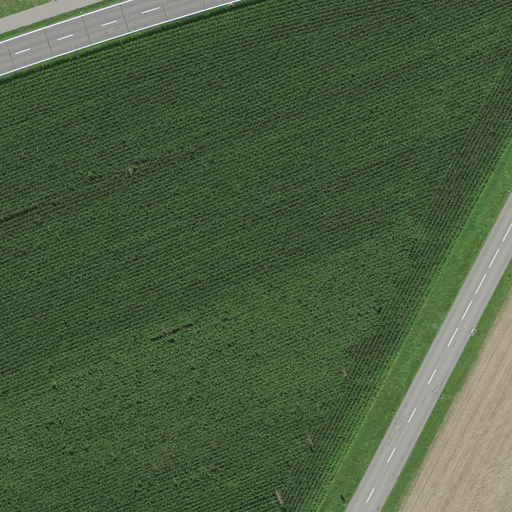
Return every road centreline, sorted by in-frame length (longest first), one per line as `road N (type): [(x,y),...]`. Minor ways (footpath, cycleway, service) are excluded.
road 1 (tertiary): [(360,511),(511,224)]
road 2 (secondary): [(0,59),(188,0)]
